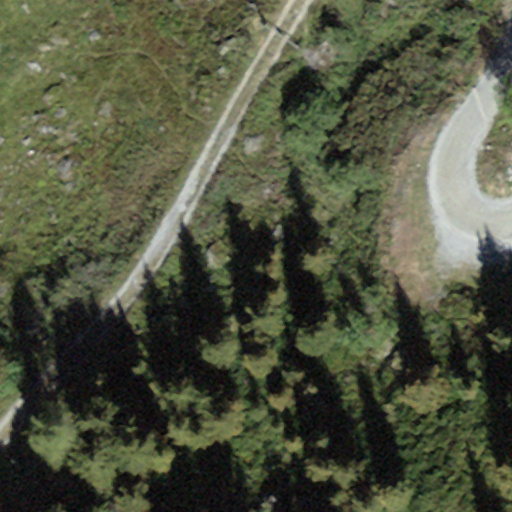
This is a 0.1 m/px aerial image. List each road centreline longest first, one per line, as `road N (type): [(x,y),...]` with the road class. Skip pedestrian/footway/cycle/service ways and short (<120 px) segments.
road 1 (track): [(313,0),(229,154),(0,435)]
road 2 (track): [(511,88),(480,142),(470,191),(493,240),(511,237)]
